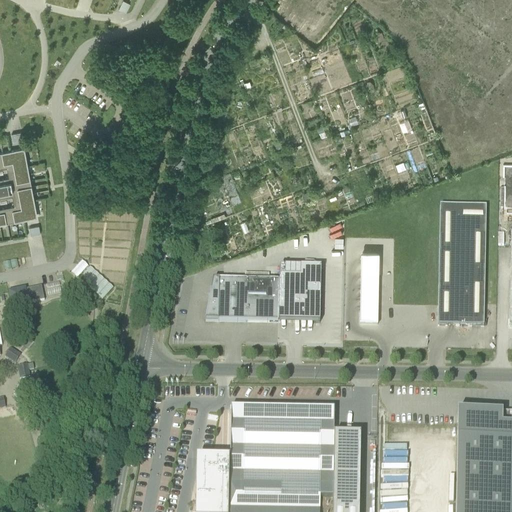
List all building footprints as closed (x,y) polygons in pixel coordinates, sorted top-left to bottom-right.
[(130,4),(123,0),(119,9),(126,13),(130,4)] [(0,188),(31,183),(28,165),(25,148),(20,149),(0,152),(0,188)] [(94,167),(90,173),(108,184),(115,172),(103,165),(97,161),(96,162),(94,167)] [(31,183),(0,188),(0,224),(34,218),(38,218),(34,200),(31,183)] [(484,327),(484,305),(486,207),(440,206),(437,326),(450,327),(477,327),(484,327)] [(364,253),(362,313),(380,313),(382,253),(364,253)] [(79,278),(103,300),(114,288),(83,260),(72,272),(78,278),(79,278)] [(278,282),(213,281),(211,291),(217,292),(217,311),(207,311),(205,322),(277,323),(278,302),(277,302),(277,293),(278,293),(278,282)] [(17,292),(10,293),(13,307),(27,304),(44,301),(43,298),(41,287),(24,290),(17,292)] [(362,313),(362,325),(380,325),(380,313),(362,313)] [(5,357),(15,364),(20,356),(10,349),(5,357)] [(20,379),(30,377),(27,366),(17,368),(20,379)] [(13,394),(21,400),(27,389),(19,384),(13,394)] [(358,511),(360,437),(334,436),(334,411),(230,409),(229,480),(228,511),(358,511)] [(511,511),(511,413),(457,413),(455,511),(511,511)]
